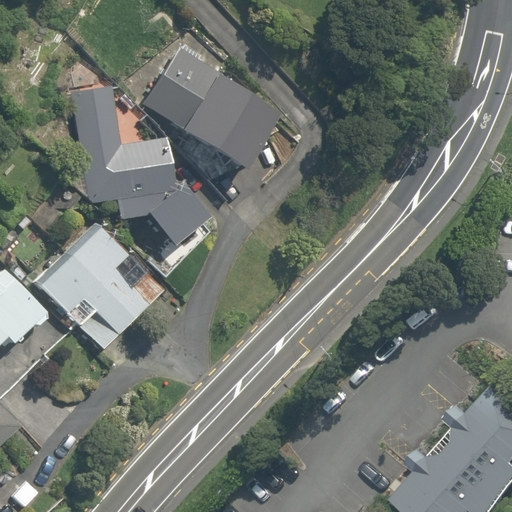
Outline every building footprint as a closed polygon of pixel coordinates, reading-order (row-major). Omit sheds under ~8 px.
[(163,124),(160,127),(224,173),(266,115),(171,47),(132,101),(163,124)] [(110,141),(104,82),(67,86),(79,197),(102,194),(103,228),(129,227),(150,252),(194,214),(165,179),(144,197),(126,197),(126,192),(150,189),(145,137),(110,141)] [(57,322),(83,351),(154,286),(133,263),(115,280),(103,266),(118,252),(89,220),(24,280),(53,312),(71,295),(79,303),(57,322)] [(0,339),(35,313),(0,267),(0,339)] [(421,476),(397,503),(407,511),(507,511),(511,507),(511,398),(495,385),(470,414),(461,406),(447,422),(458,431),(433,460),(423,451),(410,467),(421,476)] [(0,433),(9,426),(0,415),(0,433)]
